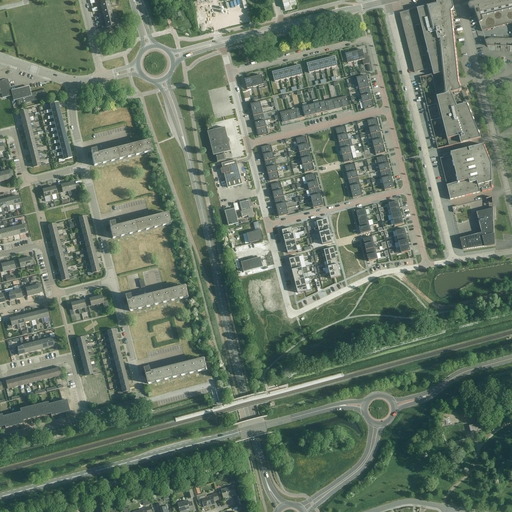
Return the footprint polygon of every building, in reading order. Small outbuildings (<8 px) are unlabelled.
[(453,7),(451,0),(436,0),(438,4),(425,7),(400,13),(415,73),(432,68),(433,74),(431,75),(438,103),(437,104),(441,118),(442,118),(449,146),(474,140),(481,138),(467,104),(465,104),(465,102),(459,104),(459,106),(457,106),(451,93),(454,92),(455,94),(460,93),(460,91),(462,91),(459,83),(451,11),(452,11),(453,10),(453,9),(454,9),(454,8),(453,7)] [(482,31),(511,23),(511,39),(485,38),(484,38),(487,46),(511,46),(511,0),(485,0),(471,4),(470,4),(469,6),(469,7),(470,8),(471,9),(472,9),(473,9),(474,9),(482,31)] [(98,11),(102,10),(111,8),(109,2),(108,2),(101,4),(102,8),(97,9),(98,11)] [(104,16),(112,13),(111,8),(102,10),(103,13),(99,15),(99,17),(104,16)] [(105,22),(114,19),(112,13),(104,16),(105,19),(100,21),(101,23),(105,22)] [(102,29),(115,25),(114,19),(105,22),(106,25),(102,26),(102,29)] [(357,51),(359,61),(362,60),(364,65),(370,64),(368,55),(364,56),(363,50),(357,51)] [(354,62),(351,53),(346,54),(348,64),(354,62)] [(329,58),(332,68),(337,66),(335,57),(329,58)] [(315,72),(313,62),(307,64),(309,73),(315,72)] [(295,67),(297,76),(303,75),(300,65),(295,67)] [(281,81),(278,71),(272,72),(275,82),(281,81)] [(256,77),(259,87),(264,86),(265,88),(268,87),(266,81),(263,82),(262,75),(256,77)] [(357,78),(358,84),(368,82),(366,75),(357,78)] [(253,89),(253,87),(258,86),(259,87),(256,77),(251,78),(253,89)] [(253,89),(251,78),(245,79),(247,90),(253,89)] [(0,93),(2,93),(3,98),(12,95),(14,101),(18,100),(19,105),(35,101),(33,93),(31,93),(31,92),(30,92),(29,86),(24,87),(24,88),(11,91),(8,79),(0,81),(0,93)] [(369,88),(368,82),(358,84),(360,91),(369,88)] [(371,95),(369,88),(360,91),(361,97),(371,95)] [(35,101),(47,98),(45,90),(33,93),(35,101)] [(373,101),(371,95),(361,97),(363,103),(373,101)] [(347,96),(340,98),(343,107),(350,106),(347,96)] [(340,98),(334,99),(336,109),(343,107),(340,98)] [(334,99),(327,101),(330,111),(336,109),(334,99)] [(327,101),(320,103),(323,112),(330,111),(327,101)] [(374,107),(373,101),(363,103),(365,110),(374,107)] [(50,104),(51,110),(51,111),(60,109),(58,102),(50,104)] [(260,102),(251,104),(252,111),(262,108),(260,102)] [(320,103),(314,104),(316,114),(323,112),(320,103)] [(314,104),(307,106),(309,116),(316,114),(314,104)] [(307,106),(300,108),(303,117),(309,116),(307,106)] [(262,108),(252,111),(254,117),(264,115),(262,108)] [(300,108),(293,109),(296,119),(303,117),(300,108)] [(61,115),(60,109),(51,111),(52,112),(53,116),(53,117),(61,115)] [(293,109),(287,111),(289,121),(296,119),(293,109)] [(29,116),(29,118),(34,116),(33,114),(28,115),(27,110),(20,112),(21,118),(29,116)] [(287,111),(280,113),(283,123),(289,121),(287,111)] [(63,121),(61,115),(53,117),(53,118),(54,122),(54,123),(63,121)] [(264,115),(254,117),(255,124),(265,121),(264,115)] [(30,121),(29,118),(29,116),(21,118),(23,124),(30,123),(31,124),(35,123),(35,120),(30,121)] [(367,121),(369,128),(379,125),(377,118),(367,121)] [(64,127),(63,121),(54,123),(55,124),(56,128),(56,129),(64,127)] [(265,121),(255,124),(257,130),(267,128),(265,121)] [(32,127),(31,124),(30,123),(23,124),(24,131),(32,129),(32,130),(37,129),(36,126),(32,127)] [(380,132),(379,125),(369,128),(371,134),(380,132)] [(336,129),(337,136),(347,133),(345,126),(336,129)] [(66,133),(64,127),(56,129),(56,131),(57,134),(57,135),(66,133)] [(231,151),(225,127),(208,132),(214,155),(216,155),(216,156),(215,156),(217,163),(226,161),(225,153),(224,153),(231,151)] [(267,128),(257,130),(259,137),(268,134),(267,128)] [(33,134),(32,130),(32,129),(24,131),(26,137),(33,135),(34,136),(38,135),(38,132),(33,134)] [(382,139),(380,132),(371,134),(372,141),(382,139)] [(67,139),(66,133),(57,135),(58,137),(59,140),(59,141),(67,139)] [(349,140),(347,133),(337,136),(339,142),(349,140)] [(38,135),(34,136),(33,135),(26,137),(27,143),(35,141),(35,142),(40,141),(38,135)] [(306,136),(296,139),(298,145),(308,143),(306,136)] [(69,145),(67,139),(59,141),(59,143),(60,146),(61,147),(69,145)] [(384,146),(382,139),(372,141),(374,148),(384,146)] [(350,147),(349,140),(339,142),(341,149),(350,147)] [(36,146),(35,142),(35,141),(27,143),(29,149),(36,147),(37,148),(41,147),(41,145),(36,146)] [(308,143),(298,145),(300,152),(309,150),(308,143)] [(491,164),(483,144),(451,152),(452,155),(440,158),(447,185),(451,200),(492,189),(491,164)] [(70,151),(69,145),(61,147),(61,149),(62,152),(62,154),(70,151)] [(271,145),(261,147),(263,154),(273,152),(271,145)] [(386,152),(384,146),(374,148),(376,155),(386,152)] [(38,152),(37,148),(36,147),(29,149),(30,155),(38,153),(38,154),(43,153),(42,151),(38,152)] [(352,154),(350,147),(341,149),(342,156),(352,154)] [(309,150),(300,152),(301,159),(311,157),(309,150)] [(72,158),(70,151),(62,154),(62,155),(63,159),(64,160),(65,160),(72,158)] [(273,152),(263,154),(265,161),(275,159),(273,152)] [(39,158),(38,154),(38,153),(30,155),(32,161),(40,159),(40,160),(45,159),(44,157),(39,158)] [(354,160),(352,154),(342,156),(344,163),(354,160)] [(388,162),(386,156),(377,158),(378,165),(388,162)] [(311,157),(301,159),(303,166),(313,163),(311,157)] [(41,164),(40,160),(40,159),(32,161),(34,168),(41,166),(41,167),(46,165),(45,163),(41,164)] [(275,159),(265,161),(267,168),(276,165),(275,159)] [(237,162),(236,160),(222,164),(222,166),(223,169),(222,169),(221,170),(222,173),(223,174),(224,173),(226,182),(241,179),(237,162)] [(390,169),(388,162),(378,165),(380,171),(390,169)] [(313,163),(303,166),(305,173),(314,170),(313,163)] [(356,170),(355,164),(345,166),(347,173),(356,170)] [(276,165),(267,168),(268,175),(278,172),(276,165)] [(5,180),(11,179),(11,178),(14,177),(12,168),(9,168),(9,170),(4,172),(3,172),(5,180)] [(391,175),(390,169),(380,171),(382,177),(391,175)] [(358,177),(356,170),(347,173),(348,179),(358,177)] [(278,172),(268,175),(270,181),(280,179),(278,172)] [(315,174),(306,176),(307,182),(317,180),(315,174)] [(393,181),(391,175),(382,177),(383,184),(393,181)] [(360,183),(358,177),(348,179),(350,185),(360,183)] [(317,180),(307,182),(309,189),(318,186),(317,180)] [(394,188),(393,181),(383,184),(385,190),(394,188)] [(69,191),(71,191),(74,190),(76,194),(81,193),(79,184),(74,185),(74,182),(67,183),(69,191)] [(281,182),(271,185),(272,191),(282,189),(281,182)] [(72,195),(71,191),(69,191),(67,183),(61,185),(61,186),(58,187),(60,193),(68,191),(69,196),(72,195)] [(361,189),(360,183),(350,185),(351,192),(361,189)] [(60,193),(58,187),(56,187),(55,186),(49,188),(51,196),(52,195),(56,194),(57,199),(59,198),(58,194),(60,193)] [(318,186),(309,189),(310,195),(320,193),(318,186)] [(53,200),(52,195),(51,196),(49,188),(43,190),(43,191),(39,192),(41,199),(45,198),(45,197),(50,196),(51,201),(53,200)] [(282,189),(272,191),(274,198),(284,195),(282,189)] [(363,196),(361,189),(351,192),(353,198),(363,196)] [(320,193),(310,195),(312,202),(322,199),(320,193)] [(284,195),(274,198),(276,204),(285,202),(284,195)] [(14,205),(15,205),(19,204),(20,208),(23,208),(22,203),(21,203),(19,196),(12,197),(14,205)] [(17,209),(15,205),(14,205),(12,197),(6,199),(8,206),(9,206),(13,205),(14,210),(17,209)] [(11,211),(9,206),(8,206),(6,199),(0,200),(2,208),(3,208),(7,207),(8,211),(11,211)] [(322,199),(312,202),(314,208),(323,206),(322,199)] [(252,207),(251,200),(240,202),(242,212),(241,212),(242,217),(248,216),(249,218),(254,217),(252,209),(251,210),(250,207),(252,207)] [(285,202),(276,204),(277,210),(287,208),(285,202)] [(494,245),(493,208),(493,207),(492,207),(493,209),(477,213),(482,233),(460,239),(463,250),(494,245)] [(287,208),(277,210),(279,217),(289,214),(287,208)] [(235,209),(225,211),(229,226),(236,224),(238,223),(235,209)] [(175,213),(122,224),(122,221),(112,223),(115,237),(177,225),(175,213)] [(80,224),(88,222),(86,216),(79,218),(80,223),(75,224),(76,227),(81,225),(80,224)] [(318,225),(315,226),(315,228),(328,225),(327,219),(317,222),(318,225)] [(18,226),(20,235),(26,233),(26,232),(29,231),(27,224),(25,224),(24,220),(22,221),(23,225),(19,226),(18,226)] [(82,230),(89,228),(88,222),(80,224),(81,225),(82,229),(77,230),(78,233),(82,231),(82,230)] [(57,230),(58,231),(62,230),(62,228),(57,229),(56,224),(48,226),(50,232),(57,230)] [(315,228),(314,228),(315,231),(318,231),(319,234),(320,233),(330,231),(328,225),(315,228)] [(83,236),(91,234),(89,228),(82,230),(82,231),(83,235),(79,236),(79,239),(84,238),(83,236)] [(292,228),(282,230),(284,237),(295,234),(297,233),(296,231),(293,231),(292,228)] [(59,235),(58,231),(57,230),(50,232),(51,238),(59,236),(59,237),(64,236),(63,234),(59,235)] [(261,230),(243,235),(245,244),(250,243),(250,244),(253,243),(253,242),(264,240),(261,230)] [(330,231),(320,233),(321,239),(331,236),(330,231)] [(85,242),(92,241),(91,234),(83,236),(84,238),(85,241),(80,242),(81,245),(85,244),(85,242)] [(295,234),(284,237),(285,242),(295,240),(296,240),(295,234)] [(331,236),(321,239),(323,245),(333,242),(331,236)] [(87,249),(94,247),(92,241),(85,242),(85,244),(86,247),(82,249),(82,251),(87,250),(87,249)] [(296,245),(287,248),(288,253),(298,251),(296,245)] [(80,258),(84,257),(88,256),(88,255),(96,253),(94,247),(87,249),(87,250),(88,254),(80,256),(80,258)] [(63,253),(62,250),(62,248),(54,250),(56,256),(63,254),(64,256),(69,254),(68,252),(63,253)] [(325,253),(322,254),(323,257),(326,256),(335,254),(334,248),(324,250),(325,253)] [(90,261),(97,259),(96,253),(88,255),(88,256),(89,260),(85,261),(85,263),(90,262),(90,261)] [(31,258),(31,257),(25,259),(27,266),(30,266),(31,268),(33,267),(33,265),(36,264),(34,257),(31,258)] [(299,257),(289,259),(290,263),(291,265),(301,263),(299,257)] [(241,262),(244,272),(263,267),(262,261),(261,258),(257,259),(257,258),(241,262)] [(24,270),(23,267),(27,266),(25,259),(19,260),(19,261),(16,262),(18,269),(21,268),(21,270),(24,270)] [(91,267),(99,265),(97,259),(90,261),(90,262),(91,266),(86,267),(87,269),(91,268),(91,267)] [(328,265),(325,265),(326,268),(328,267),(338,265),(337,259),(327,262),(328,265)] [(14,262),(14,261),(7,263),(9,271),(10,273),(12,273),(12,270),(18,269),(16,262),(14,262)] [(0,270),(1,273),(9,271),(7,263),(1,264),(2,265),(0,265),(0,270)] [(301,263),(291,265),(292,271),(302,268),(301,263)] [(88,275),(93,274),(93,273),(100,271),(99,265),(91,267),(91,268),(92,272),(88,273),(88,275)] [(338,265),(328,267),(330,273),(340,271),(338,265)] [(340,271),(330,273),(331,279),(341,277),(340,271)] [(69,278),(68,274),(68,273),(61,275),(62,281),(69,279),(70,280),(75,279),(74,277),(69,278)] [(303,273),(294,276),(295,282),(305,279),(303,273)] [(305,279),(295,282),(297,288),(306,285),(309,284),(309,282),(306,282),(305,279)] [(32,287),(33,286),(32,282),(30,283),(31,287),(23,289),(25,296),(28,296),(28,297),(34,295),(32,287)] [(34,295),(40,294),(40,293),(43,292),(40,282),(36,284),(36,285),(33,286),(32,287),(34,295)] [(25,296),(23,289),(21,289),(20,285),(18,286),(19,290),(15,291),(14,291),(17,299),(23,298),(22,297),(25,296)] [(306,285),(297,288),(298,293),(308,291),(306,285)] [(14,291),(15,291),(14,287),(12,287),(13,291),(6,293),(8,301),(10,300),(10,301),(17,299),(14,291)] [(98,305),(99,304),(103,303),(104,308),(106,307),(109,307),(108,300),(104,301),(102,295),(96,297),(98,305)] [(100,309),(99,304),(98,305),(96,297),(89,299),(90,300),(87,300),(89,307),(97,305),(98,309),(100,309)] [(89,307),(87,300),(84,301),(84,300),(77,302),(79,309),(80,309),(84,308),(86,313),(88,312),(87,307),(89,307)] [(82,314),(80,309),(79,309),(77,302),(71,303),(71,304),(68,305),(70,312),(78,309),(79,314),(82,314)] [(43,318),(44,318),(48,317),(49,322),(51,321),(50,316),(49,317),(47,309),(41,311),(43,318)] [(45,323),(44,318),(43,318),(41,311),(35,313),(37,320),(38,320),(42,319),(43,323),(45,323)] [(39,324),(38,320),(37,320),(35,313),(29,314),(30,322),(32,321),(35,320),(37,325),(39,324)] [(33,326),(32,321),(30,322),(29,314),(22,316),(24,323),(26,323),(29,322),(31,327),(33,326)] [(27,328),(26,323),(24,323),(22,316),(16,317),(18,325),(19,324),(23,323),(24,328),(27,328)] [(21,329),(19,324),(18,325),(16,317),(10,319),(11,321),(7,322),(9,329),(13,328),(12,326),(17,325),(18,330),(21,329)] [(109,337),(116,335),(115,329),(107,331),(109,336),(104,337),(104,340),(109,339),(109,337)] [(46,339),(48,348),(55,346),(54,345),(57,345),(54,333),(50,334),(51,338),(47,339),(46,339)] [(110,343),(118,342),(116,335),(109,337),(109,339),(110,342),(105,344),(106,346),(111,345),(110,343)] [(86,343),(86,344),(91,343),(90,341),(85,342),(84,337),(77,339),(78,345),(86,343)] [(23,345),(24,345),(23,341),(21,342),(22,346),(17,347),(17,348),(14,348),(16,355),(19,354),(19,355),(25,354),(23,345)] [(112,350),(119,348),(118,342),(110,343),(111,345),(112,348),(107,350),(108,352),(112,351),(112,350)] [(87,348),(86,344),(86,343),(78,345),(80,351),(87,349),(88,351),(92,349),(92,347),(87,348)] [(113,356),(121,354),(119,348),(112,350),(112,351),(113,355),(108,356),(109,358),(114,357),(113,356)] [(88,354),(88,351),(87,349),(80,351),(81,357),(89,355),(89,357),(94,355),(93,353),(88,354)] [(115,362),(122,360),(121,354),(113,356),(114,357),(115,361),(110,362),(111,364),(115,363),(115,362)] [(90,360),(89,357),(89,355),(81,357),(83,363),(90,361),(91,363),(95,362),(95,359),(90,360)] [(212,359),(159,369),(158,367),(148,369),(151,383),(214,371),(212,359)] [(117,368),(124,366),(122,360),(115,362),(115,363),(116,367),(112,368),(112,370),(117,369),(117,368)] [(92,367),(91,363),(90,361),(83,363),(84,369),(92,368),(92,369),(97,368),(96,365),(92,367)] [(118,374),(126,372),(124,366),(117,368),(117,369),(118,373),(113,374),(114,377),(118,375),(118,374)] [(93,373),(92,369),(92,368),(84,369),(86,376),(93,374),(94,375),(98,374),(98,371),(93,373)] [(120,380),(127,378),(126,372),(118,374),(118,375),(119,379),(115,380),(115,383),(120,381),(120,380)] [(121,386),(129,385),(127,378),(120,380),(120,381),(121,385),(116,386),(117,389),(121,388),(121,386)] [(118,395),(123,394),(123,393),(130,391),(129,385),(121,386),(121,388),(122,391),(118,392),(118,395)] [(479,421),(469,423),(471,433),(482,430),(479,421)] [(222,489),(224,498),(236,495),(234,487),(222,490),(222,489)] [(186,491),(189,499),(195,497),(192,489),(186,491)] [(203,504),(204,507),(215,504),(214,501),(219,500),(217,494),(213,495),(213,496),(206,498),(206,496),(200,498),(202,504),(203,504)] [(244,505),(242,496),(235,498),(237,507),(244,505)] [(188,503),(188,501),(178,504),(180,511),(184,511),(187,511),(194,510),(192,502),(188,503)]
